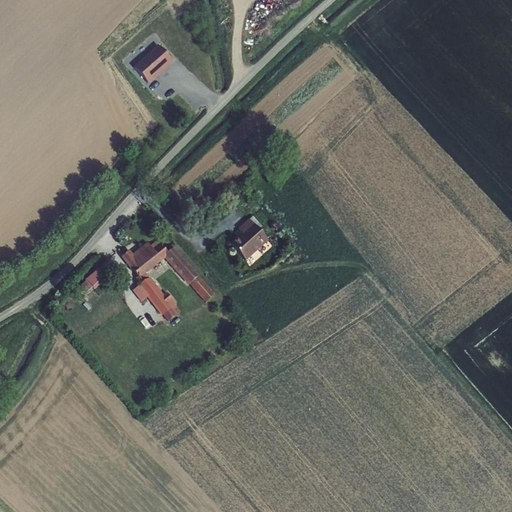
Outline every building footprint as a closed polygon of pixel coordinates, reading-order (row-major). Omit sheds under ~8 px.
[(136,69),(150,84),(174,63),(160,47),(136,69)] [(271,243),(254,222),(242,232),(246,236),(233,246),(247,263),(271,243)] [(132,252),(126,257),(142,276),(143,274),(167,254),(186,278),(166,295),(152,279),(149,281),(145,285),(143,286),(165,314),(174,306),(171,302),(191,284),(194,288),(204,281),(182,255),(176,247),(170,252),(161,242),(146,255),(142,250),(136,256),(132,252)] [(149,281),(143,274),(142,276),(139,278),(145,285),(149,281)] [(214,293),(204,281),(194,288),(205,301),(214,293)]
